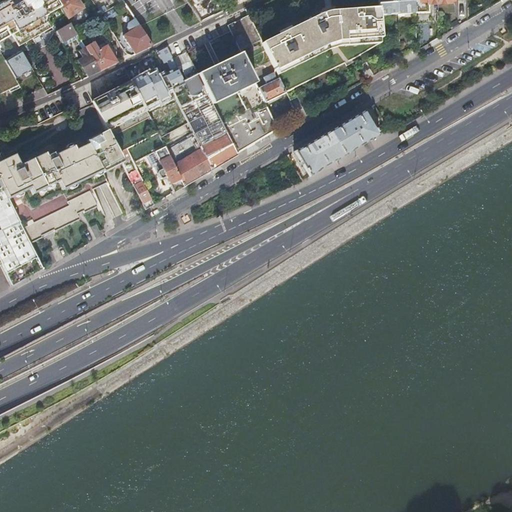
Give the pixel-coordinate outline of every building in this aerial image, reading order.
[(28,24),(13,0),(4,0),(0,2),(0,44),(13,37),(20,48),(33,41),(35,43),(37,42),(27,24),(28,24)] [(59,4),(56,0),(13,0),(28,24),(27,24),(37,42),(42,39),(41,37),(54,29),(49,21),(44,12),(49,10),(59,4)] [(56,0),(59,4),(68,18),(84,8),(78,0),(56,0)] [(396,0),(377,0),(378,8),(379,15),(380,15),(397,14),(396,0)] [(414,0),(396,0),(397,14),(415,13),(415,2),(414,0)] [(322,14),(262,43),(275,71),(327,45),(337,42),(381,37),(380,15),(379,15),(378,8),(334,11),(322,14)] [(52,16),(49,10),(44,12),(49,21),(52,19),(52,16)] [(106,10),(101,14),(104,19),(110,16),(106,10)] [(138,26),(133,19),(127,23),(127,28),(130,31),(123,36),(135,53),(151,45),(139,27),(139,26),(138,26)] [(71,22),(70,23),(56,31),(62,42),(77,34),(71,22)] [(241,34),(233,38),(239,50),(247,46),(241,34)] [(411,39),(399,39),(400,57),(412,50),(411,39)] [(100,70),(117,62),(107,45),(90,55),(100,70)] [(173,60),(166,47),(158,51),(163,62),(169,59),(170,61),(173,60)] [(90,55),(86,48),(80,51),(84,57),(78,60),(87,76),(100,70),(90,55)] [(0,87),(3,92),(19,85),(15,78),(5,61),(0,52),(0,87)] [(5,61),(15,78),(32,68),(23,53),(20,55),(21,57),(16,60),(13,56),(5,61)] [(255,82),(241,53),(219,63),(217,64),(215,65),(198,73),(237,153),(277,129),(265,103),(255,82)] [(184,84),(183,80),(176,68),(164,74),(166,78),(172,89),(184,84)] [(164,73),(143,84),(153,105),(173,94),(165,79),(166,78),(164,74),(164,73)] [(237,153),(198,73),(193,75),(183,80),(184,84),(188,92),(176,98),(194,134),(212,170),(238,155),(237,153)] [(274,73),(255,82),(265,103),(286,93),(279,78),(277,79),(274,73)] [(107,130),(144,107),(131,81),(92,101),(107,130)] [(345,156),(380,135),(365,110),(330,130),(345,156)] [(310,177),(345,156),(330,130),(295,151),(310,177)] [(184,187),(212,170),(194,134),(166,151),(184,187)] [(108,181),(103,172),(101,169),(88,143),(75,150),(73,146),(54,155),(54,154),(51,153),(49,155),(48,157),(47,157),(45,152),(20,165),(14,154),(1,160),(0,158),(0,182),(7,198),(8,197),(30,243),(43,236),(42,235),(54,229),(55,231),(80,218),(78,213),(83,210),(84,212),(97,206),(89,190),(108,181)] [(174,192),(184,187),(166,151),(164,146),(152,152),(161,169),(156,172),(156,174),(159,179),(161,180),(166,177),(174,192)] [(121,159),(101,169),(103,172),(122,162),(121,159)] [(146,209),(154,204),(137,170),(128,174),(146,209)] [(0,224),(26,278),(43,269),(30,243),(8,197),(7,198),(0,182),(0,224)] [(0,258),(13,285),(26,278),(0,224),(0,258)]
